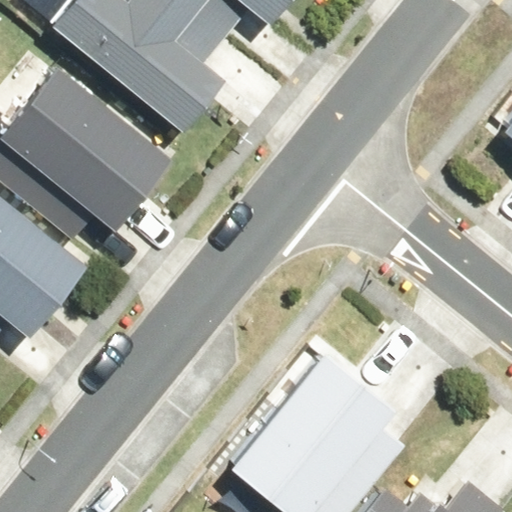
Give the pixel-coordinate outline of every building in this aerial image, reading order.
[(65,0),(50,19),(195,130),(242,72),(194,32),(220,0),(255,0),(282,22),(300,0),(65,0)] [(12,134),(129,228),(190,153),(70,62),(12,134)] [(511,113),(501,127),(511,135),(511,113)] [(100,263),(0,181),(0,301),(41,335),(100,263)] [(278,511),(348,511),(377,476),(423,419),(326,343),(226,469),(279,511),(278,511)] [(500,511),(451,475),(424,511),(377,476),(348,511),(500,511)]
